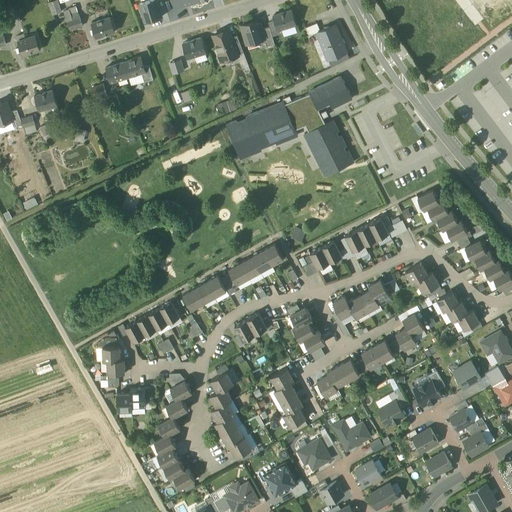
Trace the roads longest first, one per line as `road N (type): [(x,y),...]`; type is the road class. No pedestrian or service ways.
road 1 (track): [(0,223),(163,511)]
road 2 (residential): [(0,84),(267,0)]
road 3 (residential): [(511,303),(484,305),(418,251),(313,294)]
road 4 (residential): [(313,294),(245,307),(218,330),(200,368)]
road 5 (tertiary): [(511,212),(423,110)]
road 6 (tertiary): [(352,0),(388,70),(423,110)]
road 7 (tertiary): [(423,110),(354,0)]
